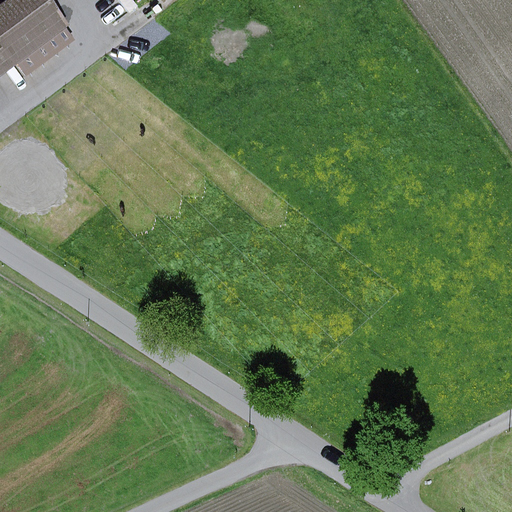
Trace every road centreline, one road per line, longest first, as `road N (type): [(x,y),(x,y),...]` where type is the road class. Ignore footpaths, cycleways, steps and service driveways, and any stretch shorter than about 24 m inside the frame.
road 1 (unclassified): [(0,241),(291,432)]
road 2 (unclassified): [(148,511),(268,454),(291,432)]
road 3 (unclassified): [(291,432),(412,511)]
road 4 (track): [(398,502),(435,463),(511,420)]
